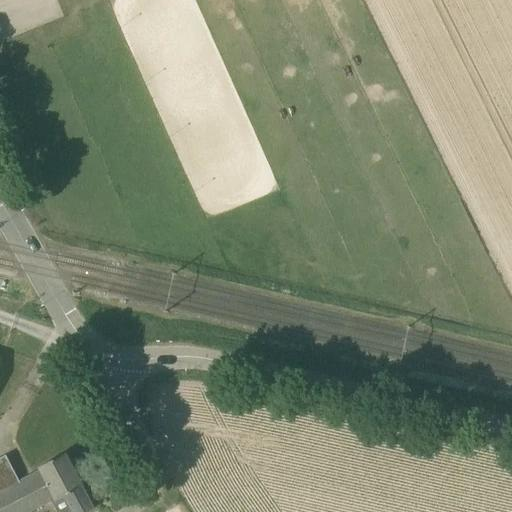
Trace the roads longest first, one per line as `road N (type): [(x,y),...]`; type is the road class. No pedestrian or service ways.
road 1 (unclassified): [(511,431),(198,359),(123,359)]
road 2 (unclassified): [(123,359),(97,352),(73,329),(0,201)]
road 3 (unclassified): [(118,511),(141,459),(122,389),(123,359)]
